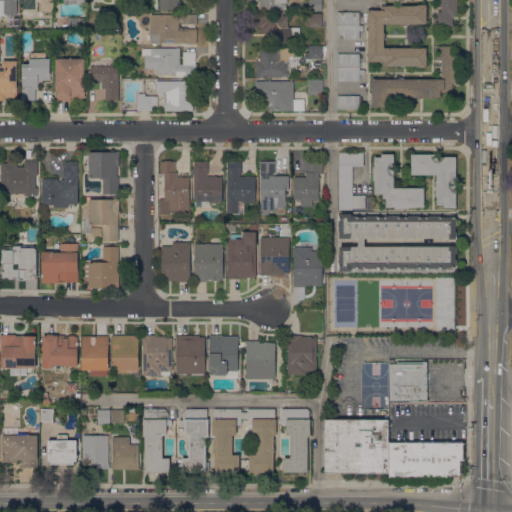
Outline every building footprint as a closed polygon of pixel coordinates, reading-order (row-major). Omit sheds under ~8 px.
[(16,0),(17,5),(17,13),(0,13),(0,0),(16,0)] [(33,0),(25,0),(21,0),(21,8),(34,8),(33,0)] [(53,0),(53,11),(41,11),(41,0),(53,0)] [(90,11),(90,0),(98,0),(99,11),(90,11)] [(179,0),(179,9),(160,8),(160,0),(196,0),(196,9),(183,9),(183,0),(179,0)] [(286,9),(259,9),(259,0),(286,0),(286,3),(286,9)] [(322,0),(322,9),(309,9),(309,0),(322,0)] [(457,0),(457,16),(452,16),(452,25),(438,25),(438,12),(441,12),(441,0),(457,0)] [(368,10),(381,10),(381,5),(417,5),(417,4),(426,4),(426,24),(384,24),(384,33),(385,33),(385,39),(384,39),(384,48),(426,48),(426,67),(418,67),(418,66),(385,66),(385,61),(368,61),(368,10)] [(337,12),(359,12),(359,25),(363,25),(363,31),(359,31),(359,38),(337,38),(337,12)] [(197,14),(197,23),(185,23),(185,28),(188,28),(188,29),(196,29),(196,43),(193,43),(193,42),(149,43),(149,30),(150,30),(150,14),(197,14)] [(309,14),(322,14),(322,26),(309,26),(309,14)] [(300,27),(299,37),(291,37),(291,42),(272,42),(272,34),(255,34),(256,15),(287,16),(287,18),(289,18),(289,20),(288,20),(287,25),(288,25),(288,27),(291,27),(300,27)] [(309,46),(322,46),(322,59),(309,59),(309,46)] [(372,79),(441,79),(441,60),(438,60),(438,46),(452,46),(452,55),(457,55),(457,83),(452,83),(452,92),(440,92),(440,97),(400,97),(400,95),(387,95),(387,106),(372,106),(372,95),(370,95),(370,92),(372,92),(372,79)] [(180,64),(183,64),(183,52),(195,52),(195,64),(196,64),(196,76),(176,76),(176,73),(157,73),(157,68),(145,68),(145,55),(142,55),(142,48),(151,48),(176,48),(176,47),(180,47),(180,64)] [(256,76),(256,61),(258,61),(258,58),(260,58),(260,48),(280,48),(287,48),(287,60),(284,60),(284,63),(288,63),(288,76),(256,76)] [(45,52),(46,58),(50,58),(50,74),(50,80),(42,80),(42,83),(38,83),(38,89),(35,89),(35,100),(22,100),(21,84),(22,84),(22,64),(29,64),(29,53),(45,52)] [(337,54),(359,53),(359,69),(365,69),(365,74),(359,74),(359,80),(337,80),(337,54)] [(85,59),(85,98),(81,98),(81,99),(77,99),(77,98),(70,98),(70,101),(55,101),(55,59),(85,59)] [(0,101),(0,66),(2,66),(2,60),(17,60),(17,97),(6,97),(6,101),(0,101)] [(110,61),(110,64),(118,64),(118,77),(119,77),(118,99),(105,99),(105,88),(101,88),(101,82),(98,82),(98,80),(90,80),(90,73),(88,73),(88,71),(90,71),(90,66),(93,66),(93,61),(110,61)] [(308,80),(323,80),(322,95),(307,95),(308,80)] [(156,81),(193,81),(193,110),(164,110),(164,101),(166,101),(166,100),(161,100),(161,92),(156,92),(156,81)] [(293,81),(293,111),(269,110),(269,100),(255,100),(255,81),(293,81)] [(137,110),(137,96),(138,96),(138,93),(145,93),(145,96),(152,96),(152,110),(137,110)] [(360,95),(360,109),(337,109),(337,95),(360,95)] [(89,152),(115,152),(115,151),(119,151),(119,167),(117,167),(117,176),(118,176),(118,194),(103,194),(103,179),(101,179),(101,178),(89,178),(89,152)] [(352,195),(365,195),(365,208),(352,208),(352,210),(338,210),(339,152),(363,152),(363,166),(352,166),(352,195)] [(424,188),(424,207),(409,207),(409,208),(395,208),(395,207),(386,207),(386,198),(383,198),(383,194),(374,194),(374,181),(373,181),(373,166),(374,166),(374,157),(381,157),(381,154),(394,154),(393,188),(424,188)] [(436,154),(436,156),(456,156),(456,208),(444,208),(444,205),(436,205),(436,196),(435,196),(435,181),(437,181),(437,174),(411,174),(411,154),(436,154)] [(24,196),(24,193),(1,193),(1,163),(17,163),(17,166),(24,166),(24,160),(38,160),(38,176),(35,176),(35,187),(38,187),(38,196),(24,196)] [(189,177),(189,211),(170,211),(170,214),(160,214),(160,198),(164,198),(164,179),(163,179),(163,177),(164,177),(164,173),(161,173),(161,161),(164,161),(164,160),(171,160),(171,161),(175,161),(175,171),(176,171),(176,172),(177,172),(177,177),(189,177)] [(244,213),(227,213),(227,171),(227,160),(232,161),(236,161),(241,161),(241,174),(240,174),(240,176),(256,176),(255,190),(252,190),(252,202),(244,202),(244,213)] [(54,207),(54,204),(42,204),(42,179),(58,179),(58,181),(61,181),(61,179),(64,179),(64,161),(78,162),(78,204),(68,204),(68,207),(54,207)] [(194,170),(194,161),(208,161),(208,174),(207,174),(207,176),(213,176),(213,175),(217,175),(217,176),(220,176),(220,175),(222,175),(222,188),(219,188),(219,203),(209,203),(209,207),(195,207),(195,201),(194,201),(194,170)] [(261,179),(260,179),(260,161),(275,161),(275,173),(273,173),(273,176),(289,176),(289,190),(286,190),(285,201),(286,201),(286,207),(276,207),(276,211),(269,211),(269,214),(260,214),(261,179)] [(306,177),(306,172),(308,172),(308,161),(322,161),(322,173),(319,173),(319,176),(320,176),(320,179),(318,179),(319,201),(312,201),(312,206),(301,206),(301,199),(294,200),(294,177),(306,177)] [(91,236),(91,232),(81,231),(81,218),(89,218),(89,199),(114,199),(114,198),(119,198),(119,213),(118,213),(118,241),(102,241),(102,236),(99,236),(91,236)] [(364,238),(364,246),(449,247),(449,246),(455,246),(455,247),(456,247),(456,253),(455,253),(455,259),(456,259),(456,268),(447,268),(447,269),(441,269),(441,270),(426,270),(426,268),(421,268),(421,270),(405,270),(405,269),(400,269),(400,270),(384,270),(384,269),(379,269),(379,270),(364,270),(364,269),(358,269),(358,270),(351,270),(351,271),(340,271),(340,270),(338,270),(338,254),(339,254),(339,247),(350,247),(351,247),(351,246),(358,246),(358,238),(339,238),(339,231),(338,231),(338,214),(339,214),(352,214),(359,214),(359,217),(364,217),(364,214),(379,214),(379,216),(385,216),(385,214),(400,214),(400,216),(405,216),(405,214),(421,214),(421,217),(426,217),(426,214),(442,214),(442,217),(447,217),(447,214),(455,214),(455,217),(456,217),(456,225),(455,225),(455,231),(457,231),(457,237),(456,237),(456,239),(449,239),(449,238),(364,238)] [(228,239),(231,239),(231,234),(242,234),(242,231),(256,231),(256,276),(250,276),(250,277),(242,277),(242,278),(227,278),(228,239)] [(260,237),(289,237),(289,273),(283,273),(284,275),(261,275),(260,237)] [(161,246),(172,246),(172,242),(190,242),(190,281),(177,281),(177,280),(161,280),(161,246)] [(194,244),(223,244),(223,280),(208,280),(208,281),(194,281),(194,244)] [(21,279),(20,278),(19,277),(14,276),(14,279),(9,279),(8,278),(2,278),(2,247),(12,247),(12,246),(34,246),(37,248),(37,280),(21,280),(21,279)] [(119,289),(115,289),(115,288),(89,288),(89,280),(83,280),(83,263),(89,263),(89,262),(102,262),(103,246),(119,246),(118,263),(117,263),(117,273),(119,273),(119,289)] [(293,247),(312,247),(312,251),(322,251),(322,285),(306,285),(306,286),(294,286),(293,247)] [(78,252),(78,282),(63,282),(63,280),(59,280),(59,283),(42,283),(42,251),(51,251),(51,252),(78,252)] [(435,329),(452,329),(451,278),(434,278),(435,329)] [(43,335),(47,335),(48,334),(53,334),(54,335),(64,335),(64,336),(69,337),(70,335),(74,335),(75,336),(78,337),(78,366),(67,366),(67,365),(53,365),(53,367),(43,367),(43,365),(43,351),(41,350),(41,346),(43,345),(43,335)] [(1,335),(16,335),(16,336),(36,336),(36,368),(3,368),(3,367),(1,367),(1,335)] [(82,335),(91,335),(91,336),(96,336),(109,335),(109,370),(107,370),(108,375),(90,375),(90,370),(82,370),(82,335)] [(112,335),(139,335),(139,369),(138,369),(138,372),(113,372),(113,369),(112,369),(112,335)] [(143,335),(158,335),(158,336),(166,336),(166,337),(172,337),(172,371),(170,371),(170,374),(143,375),(143,335)] [(199,335),(199,337),(205,337),(205,373),(176,373),(176,335),(199,335)] [(239,336),(238,371),(237,371),(237,376),(227,376),(227,375),(209,374),(210,335),(223,335),(223,336),(239,336)] [(288,335),(302,335),(302,336),(311,336),(311,337),(316,337),(317,370),(306,371),(306,374),(288,374),(288,335)] [(246,340),(259,340),(259,342),(264,342),(269,342),(275,342),(275,378),(246,378),(246,340)] [(427,400),(389,401),(389,359),(395,359),(395,363),(397,363),(397,362),(427,361),(427,400)] [(77,382),(77,393),(65,392),(65,382),(77,382)] [(49,405),(40,405),(40,395),(48,395),(49,399),(50,399),(51,401),(50,403),(49,405)] [(169,420),(172,420),(172,425),(167,425),(167,435),(162,435),(162,458),(170,458),(170,472),(146,472),(145,436),(143,436),(143,419),(144,419),(144,409),(165,408),(169,414),(169,420)] [(244,418),(241,418),(241,425),(236,425),(236,435),(232,435),(232,455),(240,455),(240,472),(215,472),(215,435),(212,435),(212,419),(214,419),(214,409),(241,408),(241,412),(244,412),(244,418)] [(248,412),(248,409),(275,408),(275,419),(276,419),(276,435),(274,435),(274,472),(249,472),(249,455),(256,455),(256,435),(253,435),(253,425),(247,425),(247,418),(244,418),(244,412),(248,412)] [(309,419),(310,419),(310,436),(308,436),(308,472),(284,472),(284,458),(291,458),(291,435),(287,435),(287,425),(281,425),(281,408),(307,408),(309,410),(309,419)] [(53,421),(41,421),(41,409),(53,409),(53,421)] [(110,409),(110,424),(98,424),(98,409),(110,409)] [(124,409),(124,422),(111,422),(111,409),(124,409)] [(207,409),(207,419),(209,419),(209,436),(206,436),(206,461),(209,461),(209,469),(206,469),(206,470),(196,470),(196,472),(182,472),(182,470),(178,470),(178,459),(182,459),(182,458),(189,458),(189,435),(185,435),(185,425),(179,425),(179,419),(183,419),(183,413),(186,409),(207,409)] [(389,473),(325,473),(325,420),(389,420),(389,441),(389,473)] [(28,425),(35,426),(35,433),(27,433),(28,425)] [(38,467),(21,467),(21,460),(17,460),(17,462),(5,462),(4,461),(3,460),(2,460),(2,435),(4,435),(4,428),(12,428),(12,435),(18,435),(18,433),(27,433),(27,435),(38,435),(38,467)] [(76,440),(77,461),(74,461),(74,463),(51,464),(51,461),(49,461),(48,440),(49,440),(51,439),(54,439),(54,440),(58,440),(58,435),(67,435),(67,440),(76,440)] [(108,463),(109,463),(109,469),(89,469),(89,465),(82,464),(82,460),(83,460),(83,435),(108,435),(108,463)] [(112,469),(112,462),(112,436),(138,437),(138,444),(138,455),(139,455),(139,469),(112,469)] [(464,441),(464,460),(461,460),(462,475),(448,475),(448,477),(389,477),(389,473),(389,441),(464,441)]
